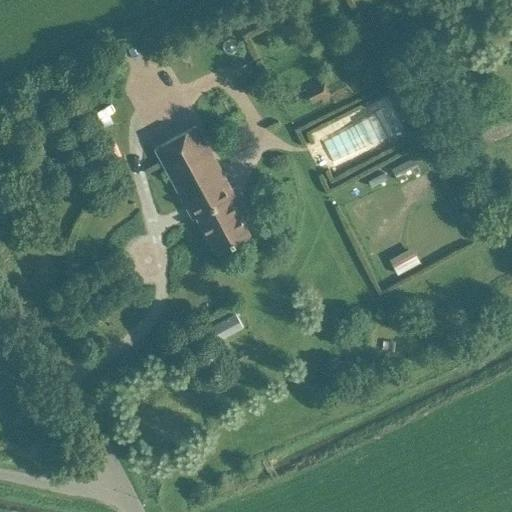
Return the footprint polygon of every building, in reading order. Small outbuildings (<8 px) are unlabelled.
[(323,75),(338,68),(332,57),(317,64),(323,75)] [(322,75),(303,85),(313,103),(321,99),(324,104),(334,98),(322,75)] [(196,125),(173,138),(155,148),(193,219),(197,217),(217,253),(250,235),(225,190),(230,188),(196,125)] [(412,254),(434,241),(426,227),(404,239),(412,254)] [(215,341),(242,326),(235,313),(208,328),(215,341)]
